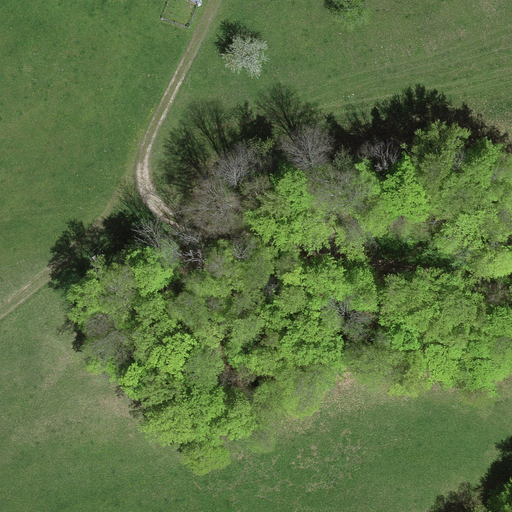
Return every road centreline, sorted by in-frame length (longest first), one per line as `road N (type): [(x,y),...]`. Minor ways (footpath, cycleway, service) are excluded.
road 1 (track): [(209,0),(144,155),(146,183),(163,212),(192,226),(380,258),(511,294)]
road 2 (track): [(0,311),(152,196)]
